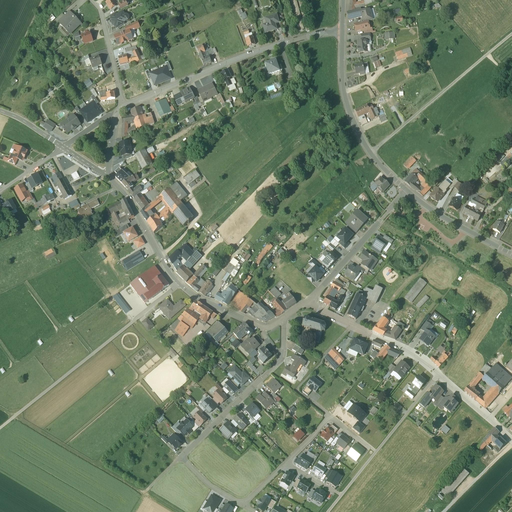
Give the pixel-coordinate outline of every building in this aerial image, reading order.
[(116,6),(112,0),(111,0),(109,1),(108,1),(107,1),(107,3),(106,3),(110,10),(116,6)] [(125,1),(118,5),(121,10),(128,6),(125,1)] [(360,10),(347,14),(348,20),(354,19),(362,17),(361,13),(360,10)] [(369,10),(363,12),(364,12),(361,13),(362,17),(363,20),(371,18),(369,10)] [(111,19),(116,28),(123,24),(123,23),(123,22),(125,21),(127,21),(128,20),(128,19),(129,17),(128,16),(127,15),(126,15),(125,15),(124,16),(122,13),(117,16),(111,19)] [(79,24),(71,16),(72,15),(67,19),(65,17),(58,23),(69,34),(80,24),(79,24)] [(276,15),(265,19),(266,24),(263,25),(265,33),(277,30),(275,24),(279,23),(276,15)] [(58,21),(54,18),(48,24),(52,28),(58,21)] [(137,22),(125,28),(127,31),(129,30),(129,31),(134,29),(134,30),(139,28),(137,22)] [(364,23),(354,25),(356,31),(360,30),(362,31),(364,31),(370,29),(368,22),(364,23)] [(127,31),(114,36),(118,45),(122,44),(126,42),(133,40),(132,39),(131,35),(129,31),(129,30),(127,31)] [(90,33),(81,36),(84,44),(93,41),(90,33)] [(253,37),(245,39),(248,47),(255,45),(253,37)] [(361,41),(357,42),(358,49),(357,49),(358,53),(358,52),(359,53),(367,52),(366,46),(369,43),(366,41),(361,41)] [(202,46),(196,49),(199,55),(203,53),(205,52),(202,46)] [(410,48),(395,54),(398,61),(412,56),(410,48)] [(132,53),(134,58),(136,61),(136,63),(142,60),(140,57),(137,50),(132,53)] [(209,57),(205,58),(203,53),(199,55),(204,66),(211,63),(209,57)] [(126,56),(118,58),(120,65),(128,63),(127,59),(126,56)] [(98,57),(89,60),(89,61),(85,62),(87,66),(91,65),(92,69),(101,65),(98,57)] [(276,60),(265,64),(266,68),(264,69),(265,72),(270,71),(271,75),(275,73),(280,72),(279,71),(282,71),(280,66),(278,67),(276,60)] [(363,65),(354,66),(356,75),(359,74),(360,76),(365,75),(363,69),(363,65)] [(154,86),(172,79),(169,71),(167,66),(166,66),(150,73),(149,73),(151,79),(154,86)] [(227,71),(221,74),(224,80),(227,87),(232,85),(229,78),(230,77),(227,71)] [(84,83),(87,88),(92,84),(89,80),(84,83)] [(217,94),(212,84),(205,87),(205,88),(198,91),(201,97),(203,101),(210,98),(210,97),(217,94)] [(282,86),(268,91),(270,96),(276,94),(277,96),(283,94),(282,91),(285,89),(284,85),(282,86)] [(189,88),(180,93),(181,94),(185,102),(193,98),(194,98),(189,88)] [(178,106),(185,102),(181,94),(174,97),(178,106)] [(166,100),(155,104),(160,117),(171,113),(170,110),(169,108),(166,100)] [(96,105),(94,101),(87,106),(94,118),(102,113),(96,105)] [(94,118),(87,106),(79,111),(82,115),(87,123),(94,118)] [(367,106),(355,111),(358,118),(369,113),(374,111),(372,106),(368,108),(367,106)] [(140,108),(130,112),(132,116),(132,115),(133,120),(143,117),(143,116),(140,108)] [(150,114),(143,116),(143,117),(146,127),(154,124),(150,114)] [(74,115),(60,124),(61,125),(60,126),(60,127),(60,128),(60,129),(61,129),(62,129),(63,129),(66,132),(68,133),(72,130),(76,128),(75,127),(79,125),(79,123),(74,115)] [(132,116),(122,117),(122,125),(127,124),(129,123),(133,123),(133,120),(132,115),(132,116)] [(143,117),(133,120),(133,123),(135,123),(136,126),(137,131),(146,127),(143,117)] [(55,125),(48,121),(44,127),(51,132),(55,125)] [(136,126),(128,130),(128,131),(127,131),(127,136),(137,131),(136,126)] [(129,142),(120,144),(120,148),(119,148),(120,152),(121,152),(122,156),(123,156),(131,154),(130,150),(131,150),(131,146),(130,146),(129,142)] [(26,151),(18,148),(16,151),(15,151),(13,156),(12,157),(17,159),(21,161),(23,157),(24,158),(25,155),(26,151)] [(145,151),(142,152),(135,156),(143,170),(152,164),(145,151)] [(17,159),(12,157),(13,156),(10,154),(7,162),(15,165),(17,159)] [(500,154),(494,161),(498,164),(504,158),(500,154)] [(413,163),(410,160),(404,166),(408,169),(413,163)] [(129,178),(122,171),(118,175),(115,178),(122,184),(125,181),(126,181),(129,178)] [(199,177),(194,171),(184,178),(189,185),(199,177)] [(71,175),(75,181),(80,178),(76,172),(71,175)] [(428,180),(419,173),(416,176),(424,184),(425,183),(428,180)] [(42,184),(37,174),(32,177),(28,180),(29,183),(32,189),(37,187),(37,186),(42,184)] [(416,177),(412,174),(404,182),(410,187),(413,184),(417,179),(416,177)] [(66,186),(61,176),(54,180),(56,183),(58,187),(59,189),(66,186)] [(129,178),(126,181),(125,181),(122,184),(125,187),(129,185),(130,184),(135,181),(133,177),(130,178),(129,178)] [(380,177),(374,184),(377,187),(378,187),(384,180),(384,181),(380,177)] [(389,185),(384,180),(378,187),(382,192),(383,192),(389,185)] [(449,188),(451,191),(454,187),(458,183),(455,180),(449,185),(450,186),(449,188)] [(449,188),(450,186),(449,185),(445,181),(442,185),(441,185),(437,189),(444,195),(446,192),(449,188)] [(142,183),(139,186),(143,191),(145,190),(146,189),(146,190),(151,186),(149,183),(145,186),(142,183)] [(177,199),(179,202),(187,196),(176,183),(169,189),(177,199)] [(463,187),(458,183),(454,187),(459,192),(463,187)] [(424,184),(419,188),(420,189),(417,193),(422,196),(428,192),(427,191),(430,189),(425,185),(424,184)] [(26,193),(22,185),(15,189),(22,202),(28,198),(29,198),(26,193)] [(60,190),(56,192),(58,195),(61,193),(63,195),(64,197),(65,200),(71,196),(66,186),(59,189),(60,190)] [(133,190),(129,193),(133,198),(143,191),(139,186),(133,190)] [(169,189),(159,197),(162,201),(167,207),(177,199),(169,189)] [(436,189),(430,196),(431,197),(431,199),(432,200),(434,200),(437,202),(438,202),(444,195),(437,189),(436,189)] [(148,206),(140,194),(134,199),(142,210),(148,206)] [(52,195),(41,200),(44,205),(54,199),(52,195)] [(159,197),(144,209),(146,213),(162,201),(159,197)] [(475,200),(473,199),(471,203),(476,206),(478,202),(480,199),(476,197),(475,200)] [(177,199),(167,207),(173,214),(183,206),(179,202),(177,199)] [(461,203),(453,199),(449,207),(457,211),(461,203)] [(81,208),(77,210),(77,211),(78,211),(78,210),(81,216),(84,214),(86,219),(87,218),(88,221),(92,219),(91,216),(93,215),(90,210),(99,205),(97,200),(81,208)] [(125,200),(115,205),(118,210),(123,208),(125,212),(130,210),(125,200)] [(16,209),(11,201),(4,204),(5,206),(8,211),(9,213),(16,209)] [(349,213),(354,207),(350,204),(345,210),(349,213)] [(115,205),(108,209),(113,218),(116,217),(114,213),(116,212),(115,212),(118,210),(115,205)] [(49,209),(48,209),(46,206),(40,209),(44,215),(50,212),(49,209)] [(183,206),(173,214),(183,227),(186,225),(189,222),(193,219),(183,206)] [(474,210),(467,206),(463,214),(470,218),(474,210)] [(146,213),(144,209),(140,212),(147,223),(150,219),(146,213)] [(125,212),(127,216),(126,216),(127,220),(128,220),(134,217),(130,210),(125,212)] [(164,210),(157,217),(160,219),(162,217),(165,214),(166,213),(164,210)] [(357,210),(354,214),(355,216),(349,222),(358,230),(357,229),(363,222),(364,223),(368,219),(357,210)] [(478,212),(474,210),(470,218),(478,222),(483,212),(479,210),(478,212)] [(147,223),(151,228),(158,221),(160,219),(157,217),(155,215),(150,219),(147,223)] [(121,224),(119,219),(118,220),(116,217),(113,218),(117,226),(121,224)] [(158,221),(151,228),(154,233),(162,227),(158,221)] [(358,230),(349,222),(347,225),(356,233),(358,230)] [(497,223),(496,222),(492,230),(499,234),(503,226),(500,224),(497,223)] [(123,226),(119,229),(122,234),(124,234),(124,233),(130,230),(127,224),(123,226)] [(130,230),(124,233),(124,234),(129,242),(137,237),(132,228),(130,230)] [(352,235),(345,229),(337,238),(340,240),(344,244),(346,242),(352,235)] [(385,235),(382,239),(388,243),(391,245),(393,241),(385,235)] [(382,251),(388,243),(382,239),(378,236),(373,244),(373,245),(371,248),(379,254),(382,250),(382,251)] [(140,239),(134,242),(138,249),(144,245),(140,239)] [(338,243),(344,249),(349,244),(346,242),(344,244),(340,240),(338,243)] [(269,243),(264,249),(267,251),(268,252),(273,247),(269,243)] [(191,252),(185,245),(178,251),(178,252),(182,255),(181,256),(187,262),(194,254),(191,252)] [(52,249),(44,252),(48,259),(57,255),(55,252),(54,253),(52,249)] [(260,261),(267,251),(264,249),(257,260),(260,261)] [(325,251),(322,254),(326,258),(332,264),(338,258),(331,252),(329,255),(325,251)] [(122,262),(127,271),(144,261),(139,252),(122,262)] [(178,252),(172,257),(171,257),(169,259),(172,265),(181,256),(182,255),(178,252)] [(187,262),(182,267),(186,270),(199,256),(196,252),(194,254),(187,262)] [(370,256),(364,252),(360,258),(364,261),(362,265),(369,270),(371,271),(377,261),(370,256)] [(242,258),(247,262),(251,256),(246,253),(242,258)] [(187,262),(181,256),(172,265),(177,272),(182,267),(187,262)] [(328,268),(332,264),(326,258),(321,263),(328,268)] [(308,263),(314,269),(315,267),(317,269),(320,266),(313,259),(308,263)] [(202,266),(193,276),(196,279),(205,269),(202,266)] [(359,272),(355,270),(355,269),(350,266),(348,270),(349,270),(345,275),(353,281),(356,276),(356,277),(359,273),(359,272)] [(364,270),(360,267),(358,266),(355,269),(355,270),(359,272),(359,273),(362,274),(363,272),(364,270)] [(154,267),(130,285),(145,304),(169,286),(155,267),(154,267)] [(186,270),(182,267),(177,272),(176,273),(186,283),(192,276),(191,275),(187,271),(186,270)] [(317,269),(315,267),(314,269),(309,275),(314,280),(316,282),(323,274),(317,269)] [(196,279),(193,276),(186,283),(197,292),(200,289),(196,287),(196,286),(199,282),(196,279)] [(420,278),(405,298),(411,303),(426,283),(420,278)] [(342,288),(333,282),(331,287),(334,289),(339,291),(341,289),(342,288)] [(205,284),(198,293),(203,296),(205,297),(206,294),(205,294),(206,293),(209,287),(205,284)] [(237,290),(231,286),(227,292),(234,296),(237,290)] [(365,299),(369,301),(369,302),(375,304),(382,290),(375,287),(373,292),(365,289),(364,293),(361,297),(365,299)] [(281,294),(274,288),(270,292),(276,299),(281,294)] [(345,292),(341,289),(339,291),(336,294),(340,296),(342,297),(345,292)] [(217,294),(214,299),(227,306),(234,296),(227,292),(226,293),(227,294),(223,292),(221,296),(217,294)] [(250,300),(240,292),(238,294),(237,296),(239,298),(232,306),(240,312),(246,305),(250,300)] [(289,292),(283,297),(285,300),(285,301),(291,296),(289,292)] [(118,294),(113,298),(123,311),(128,308),(128,307),(118,294)] [(357,295),(347,316),(356,320),(359,311),(361,307),(365,299),(361,297),(357,295)] [(291,296),(285,301),(285,300),(282,303),(287,310),(296,303),(291,296)] [(329,297),(326,296),(325,297),(326,298),(323,303),(329,307),(333,300),(329,297)] [(426,296),(416,306),(419,309),(429,299),(426,296)] [(287,310),(277,299),(275,301),(275,302),(272,304),(276,308),(278,310),(281,314),(287,310)] [(174,308),(167,300),(159,308),(169,320),(185,306),(181,301),(174,308)] [(333,300),(329,307),(335,310),(338,305),(339,303),(337,302),(333,300)] [(194,310),(197,312),(204,306),(197,302),(191,308),(194,310)] [(265,309),(259,303),(257,306),(256,306),(253,309),(259,315),(261,312),(265,309)] [(204,306),(197,312),(202,316),(200,319),(199,320),(206,323),(212,313),(204,306)] [(194,310),(191,308),(178,319),(181,322),(176,328),(175,331),(183,337),(189,328),(192,330),(199,320),(200,319),(192,313),(194,310)] [(281,314),(278,310),(274,313),(270,308),(268,310),(270,312),(275,317),(275,318),(281,314)] [(259,315),(253,309),(248,313),(251,315),(255,319),(259,315)] [(261,312),(259,315),(255,319),(259,321),(261,318),(262,319),(265,316),(261,312)] [(275,317),(270,312),(270,313),(265,316),(262,319),(265,322),(275,317)] [(386,313),(382,319),(387,322),(390,322),(396,325),(396,326),(398,322),(386,313)] [(315,320),(311,319),(311,318),(310,318),(310,319),(306,318),(306,317),(305,316),(305,317),(304,317),(304,318),(305,318),(302,325),(301,326),(302,326),(302,327),(303,327),(303,326),(307,328),(308,329),(308,328),(312,329),(312,330),(317,331),(316,334),(315,335),(320,337),(320,336),(322,333),(321,332),(324,330),(325,331),(325,330),(325,327),(326,327),(326,326),(325,326),(324,324),(325,323),(324,323),(323,323),(320,322),(320,321),(319,322),(315,321),(316,320),(315,320)] [(147,319),(141,323),(146,328),(151,324),(147,319)] [(382,319),(373,331),(378,334),(382,329),(387,322),(382,319)] [(404,326),(399,322),(398,322),(396,326),(396,325),(395,326),(401,331),(404,326)] [(426,322),(421,329),(425,332),(426,331),(428,332),(432,326),(426,322)] [(218,323),(207,332),(208,333),(209,332),(213,336),(212,337),(217,343),(227,333),(224,329),(223,330),(220,327),(221,326),(218,323)] [(244,323),(233,333),(238,339),(246,332),(250,329),(244,323)] [(401,331),(395,326),(390,333),(385,332),(382,336),(395,340),(401,331)] [(454,335),(458,329),(451,326),(448,332),(454,335)] [(428,332),(426,331),(425,332),(419,340),(428,346),(432,341),(431,340),(433,336),(428,332)] [(320,337),(315,335),(316,334),(313,334),(311,340),(319,342),(321,336),(320,336),(320,337)] [(249,339),(241,346),(246,352),(251,347),(254,350),(259,345),(253,338),(250,341),(248,339),(249,339)] [(362,343),(359,342),(359,341),(359,342),(354,339),(352,342),(351,343),(350,344),(351,346),(349,349),(363,355),(367,345),(362,343)] [(451,350),(442,344),(438,349),(444,354),(444,355),(448,358),(451,355),(449,353),(450,352),(450,351),(451,350)] [(300,348),(295,345),(292,350),(297,353),(300,349),(300,348)] [(390,349),(386,346),(376,357),(380,360),(380,361),(386,354),(391,355),(394,351),(390,349)] [(267,351),(264,348),(258,353),(260,355),(257,358),(263,365),(271,357),(269,354),(267,351)] [(345,360),(333,349),(325,358),(336,369),(345,360)] [(374,351),(370,356),(374,359),(378,354),(377,353),(374,351)] [(394,351),(391,355),(399,359),(402,355),(394,351)] [(299,359),(293,355),(291,360),(294,362),(290,369),(286,367),(284,372),(293,377),(296,373),(295,372),(299,365),(303,367),(306,362),(299,358),(299,359)] [(437,361),(435,364),(438,367),(448,358),(444,355),(437,361)] [(374,360),(374,359),(367,368),(378,377),(380,375),(385,369),(378,363),(374,360)] [(404,366),(400,363),(396,368),(393,371),(394,372),(400,377),(403,374),(404,374),(407,371),(406,371),(408,368),(405,365),(404,366)] [(491,369),(488,372),(504,387),(511,378),(496,364),(491,369)] [(485,365),(479,373),(484,377),(488,372),(491,369),(485,365)] [(252,366),(250,367),(258,376),(260,374),(252,366)] [(266,370),(262,366),(257,370),(261,375),(266,370)] [(242,374),(235,367),(231,371),(235,375),(233,377),(242,386),(247,381),(243,377),(245,374),(243,373),(242,374)] [(293,377),(284,372),(282,374),(294,381),(295,381),(295,380),(296,380),(295,379),(293,377)] [(504,387),(488,372),(484,377),(482,379),(492,388),(498,394),(504,387)] [(477,375),(464,392),(475,400),(479,395),(472,390),(481,378),(477,375)] [(420,379),(417,377),(412,383),(420,389),(423,386),(422,385),(425,381),(421,378),(420,379)] [(315,380),(313,378),(307,386),(313,390),(316,393),(322,385),(319,383),(320,382),(316,379),(315,380)] [(238,387),(232,380),(230,382),(236,389),(238,387)] [(281,387),(274,380),(267,387),(273,393),(274,394),(281,387)] [(230,382),(229,381),(227,383),(225,385),(226,385),(224,387),(231,395),(233,393),(234,393),(237,390),(236,389),(230,382)] [(313,390),(307,386),(302,392),(308,396),(313,390)] [(429,394),(432,397),(436,400),(435,401),(440,395),(443,391),(442,390),(441,389),(441,390),(440,389),(440,388),(439,388),(438,389),(435,387),(429,394)] [(483,398),(479,403),(485,409),(498,394),(492,388),(483,398)] [(415,395),(408,389),(405,393),(412,399),(415,395)] [(217,392),(213,396),(215,398),(220,403),(221,404),(227,399),(221,393),(219,391),(217,392)] [(269,398),(265,393),(261,397),(260,395),(256,399),(266,409),(273,402),(269,398)] [(420,404),(424,408),(430,401),(429,400),(431,398),(432,397),(429,394),(428,393),(420,404)] [(440,395),(435,401),(433,403),(437,407),(444,398),(440,395)] [(447,401),(444,405),(452,411),(457,404),(452,400),(454,398),(452,396),(447,401)] [(444,398),(437,407),(441,410),(444,405),(447,401),(444,398)] [(210,402),(208,400),(202,406),(201,406),(205,410),(209,414),(212,411),(216,408),(215,407),(210,402)] [(260,412),(252,404),(245,411),(253,419),(260,412)] [(401,408),(397,404),(393,409),(398,412),(401,408)] [(353,406),(348,412),(360,422),(366,415),(353,406)] [(199,412),(194,418),(196,420),(201,425),(207,420),(201,414),(199,412)] [(247,422),(240,414),(233,420),(243,430),(249,424),(247,422)] [(190,424),(186,420),(183,423),(183,422),(180,425),(181,426),(177,430),(184,437),(187,434),(188,435),(192,432),(190,431),(191,430),(194,427),(190,424)] [(194,423),(192,421),(190,424),(194,427),(191,430),(194,432),(199,427),(194,423)] [(365,428),(358,422),(353,428),(360,434),(365,428)] [(228,424),(227,423),(220,430),(224,435),(225,433),(229,438),(235,432),(232,429),(228,424)] [(332,425),(328,430),(333,434),(334,435),(338,430),(332,425)] [(445,425),(441,430),(446,434),(450,429),(445,425)] [(494,428),(485,437),(491,442),(497,435),(499,433),(494,428)] [(328,430),(327,429),(325,431),(324,431),(322,434),(323,434),(321,437),(327,442),(333,434),(328,430)] [(305,435),(299,430),(293,437),(298,442),(305,435)] [(175,436),(174,435),(168,441),(167,441),(168,442),(171,445),(172,445),(176,449),(179,446),(179,447),(182,444),(181,444),(182,443),(181,442),(175,436)] [(339,435),(331,445),(334,447),(336,444),(342,437),(339,435)] [(497,435),(491,441),(494,444),(500,438),(497,435)] [(342,437),(336,444),(344,450),(347,446),(350,442),(343,436),(342,437)] [(491,442),(485,437),(482,442),(486,446),(487,446),(491,442)] [(506,444),(500,438),(494,444),(496,446),(500,450),(506,444)] [(486,446),(482,442),(476,448),(480,452),(486,446)] [(364,451),(356,445),(352,450),(348,455),(356,461),(364,451)] [(297,463),(307,469),(310,464),(312,460),(303,455),(300,461),(299,460),(297,463)] [(326,470),(317,464),(312,473),(321,478),(324,473),(326,470)] [(462,468),(441,492),(448,498),(469,474),(462,468)] [(281,482),(288,487),(292,482),(295,477),(287,472),(285,475),(284,475),(282,479),(281,482)] [(335,487),(341,477),(333,472),(328,480),(327,482),(335,487)] [(295,483),(293,487),(296,489),(296,488),(301,481),(297,479),(295,483)] [(301,481),(296,488),(300,490),(299,490),(303,492),(306,494),(307,493),(308,491),(311,486),(308,484),(308,483),(305,481),(304,482),(301,480),(301,481)] [(312,498),(316,492),(312,490),(307,498),(311,500),(312,498)] [(316,492),(312,498),(321,503),(326,495),(324,494),(324,493),(321,491),(320,491),(317,490),(316,492)] [(220,501),(212,496),(208,503),(204,510),(207,511),(213,511),(215,509),(220,501)] [(258,508),(263,511),(266,507),(270,502),(264,498),(262,501),(260,501),(258,504),(260,505),(258,508)] [(270,502),(266,507),(271,510),(276,503),(271,500),(270,502)]
